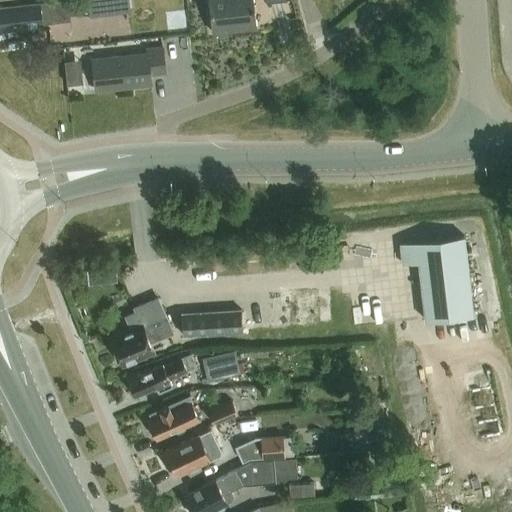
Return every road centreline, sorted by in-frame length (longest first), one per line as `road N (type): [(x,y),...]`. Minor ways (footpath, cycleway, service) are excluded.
road 1 (unclassified): [(476,148),(387,159),(147,157)]
road 2 (unclassified): [(476,148),(469,0)]
road 3 (unclassified): [(9,188),(147,157)]
road 4 (secondary): [(83,511),(22,394)]
